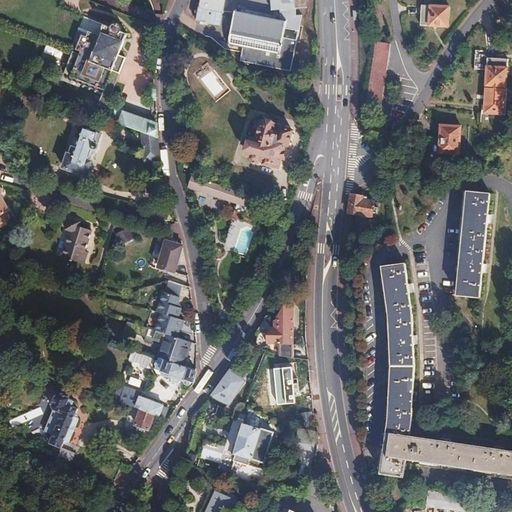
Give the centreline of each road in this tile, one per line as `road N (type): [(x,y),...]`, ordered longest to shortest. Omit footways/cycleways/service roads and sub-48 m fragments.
road 1 (residential): [(169,26),(172,179),(193,245),(214,373)]
road 2 (tertiary): [(330,206),(319,248),(323,415),(349,511)]
road 3 (tertiary): [(365,511),(340,413),(330,206)]
road 4 (tertiary): [(335,163),(311,171),(284,255),(214,373)]
road 5 (residential): [(335,163),(383,151),(488,0)]
road 6 (tertiary): [(335,163),(334,0)]
